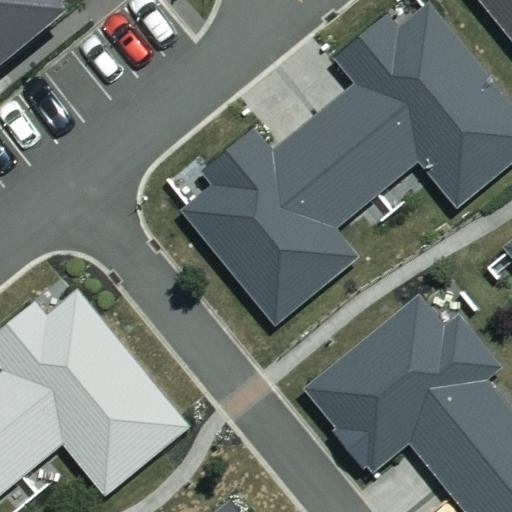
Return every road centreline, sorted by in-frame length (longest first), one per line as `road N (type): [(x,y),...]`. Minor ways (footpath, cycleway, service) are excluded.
road 1 (residential): [(74,182),(342,511)]
road 2 (residential): [(74,182),(291,0)]
